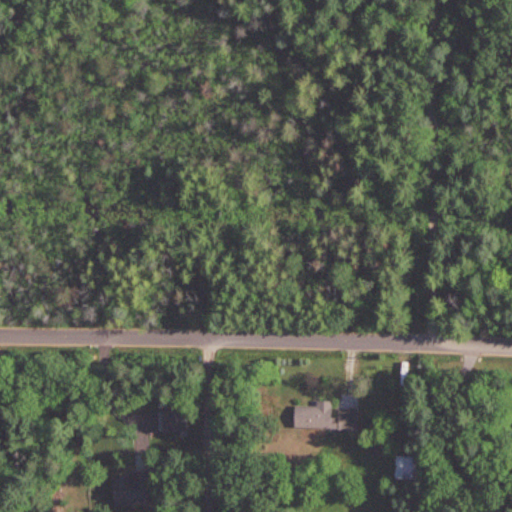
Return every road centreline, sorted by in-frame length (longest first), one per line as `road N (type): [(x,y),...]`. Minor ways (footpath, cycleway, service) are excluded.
road 1 (residential): [(511,348),(0,340)]
road 2 (residential): [(435,343),(435,0)]
